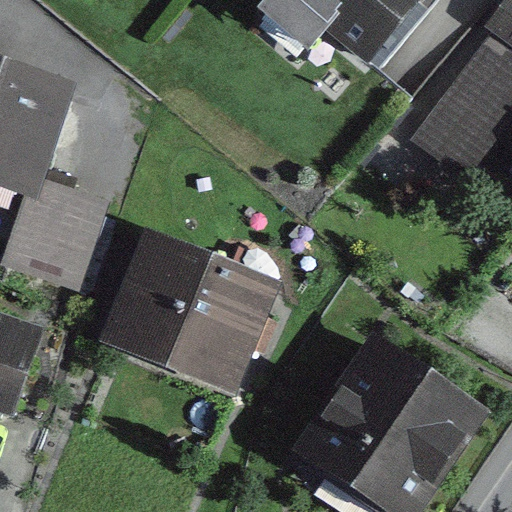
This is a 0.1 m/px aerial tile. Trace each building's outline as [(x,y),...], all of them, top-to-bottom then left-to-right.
[(304,40),(361,87),(425,11),(412,0),(239,0),(242,2),(228,18),(283,64),(304,40)] [(0,252),(0,278),(67,301),(97,211),(32,190),(62,97),(0,76),(0,204),(14,209),(0,252)] [(511,183),(495,207),(511,219),(511,183)] [(266,304),(152,256),(115,342),(229,390),(266,304)] [(0,346),(0,434),(7,437),(26,352),(0,346)] [(402,511),(469,423),(365,346),(280,459),(350,511),(402,511)]
